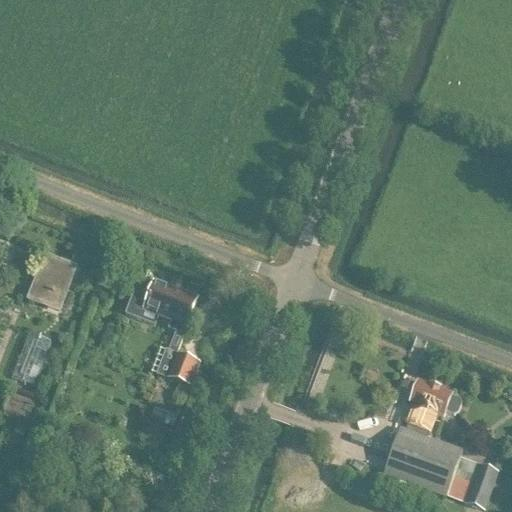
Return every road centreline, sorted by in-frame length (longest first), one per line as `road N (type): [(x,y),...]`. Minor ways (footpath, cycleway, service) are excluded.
road 1 (unclassified): [(292,282),(0,168)]
road 2 (unclassified): [(292,282),(398,0)]
road 3 (unknown): [(251,390),(351,445),(371,442),(418,330)]
road 4 (unclassified): [(206,511),(292,282)]
road 5 (unclassified): [(511,365),(292,282)]
